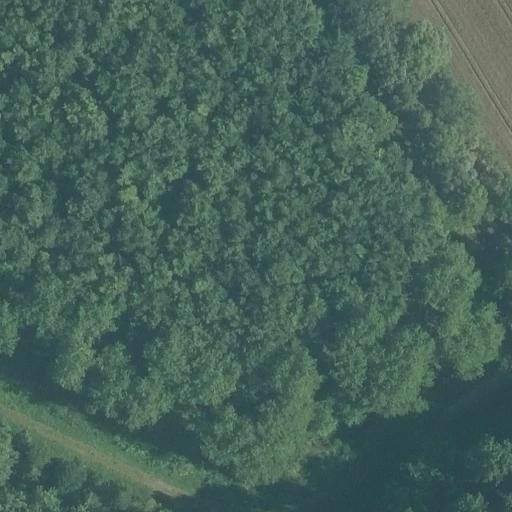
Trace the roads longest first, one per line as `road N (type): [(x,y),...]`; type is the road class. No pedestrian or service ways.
road 1 (tertiary): [(511,250),(354,0)]
road 2 (track): [(288,511),(511,370)]
road 3 (track): [(0,409),(213,511)]
